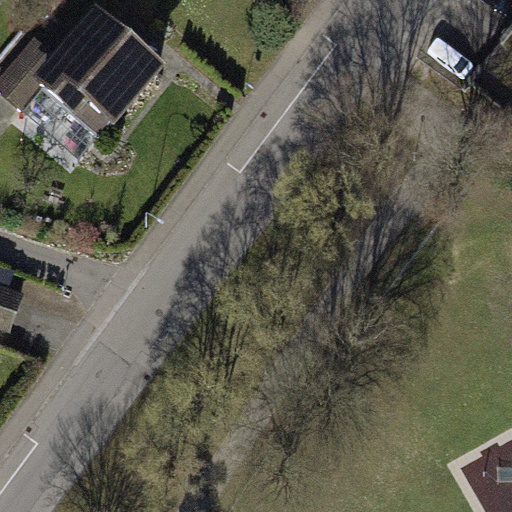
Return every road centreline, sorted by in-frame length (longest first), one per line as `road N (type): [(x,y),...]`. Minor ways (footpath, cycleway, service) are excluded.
road 1 (residential): [(390,0),(150,319)]
road 2 (residential): [(150,319),(5,511)]
road 3 (residential): [(0,244),(69,270),(150,319)]
